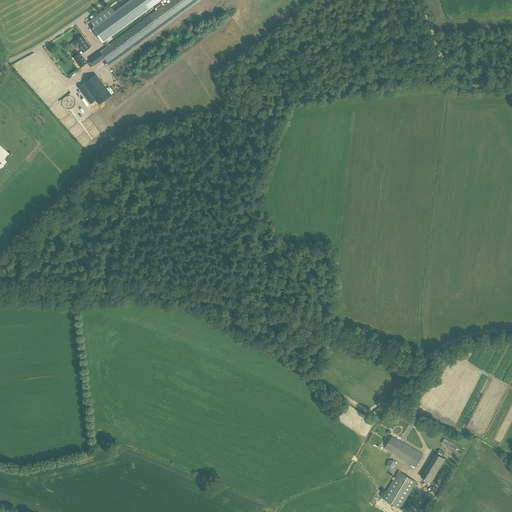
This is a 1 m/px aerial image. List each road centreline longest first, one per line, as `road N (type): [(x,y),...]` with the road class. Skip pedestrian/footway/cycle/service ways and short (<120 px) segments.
road 1 (track): [(405,352),(325,322),(157,280),(0,281)]
road 2 (track): [(511,89),(454,82),(418,0)]
road 3 (unclassified): [(2,64),(107,0)]
